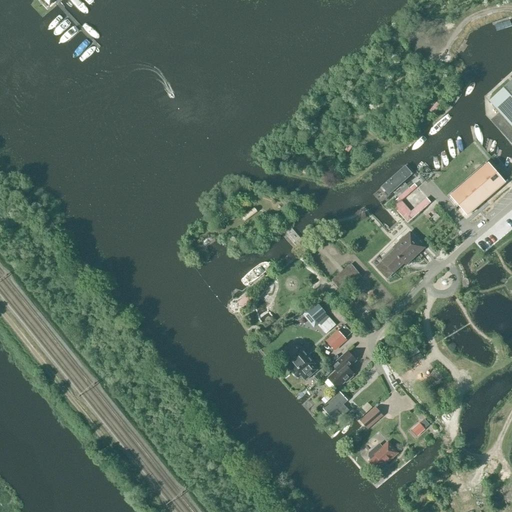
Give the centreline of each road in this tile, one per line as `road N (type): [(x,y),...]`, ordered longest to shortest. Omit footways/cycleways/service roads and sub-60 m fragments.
road 1 (track): [(161,511),(0,310)]
road 2 (residential): [(392,393),(374,354),(377,330),(511,204)]
road 3 (track): [(430,292),(430,346),(461,395),(452,447),(486,456),(511,416)]
